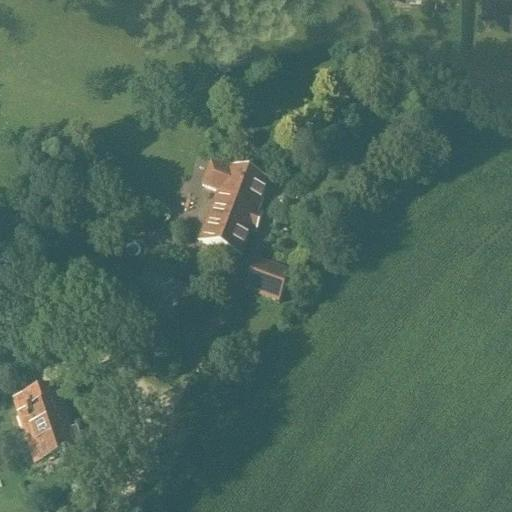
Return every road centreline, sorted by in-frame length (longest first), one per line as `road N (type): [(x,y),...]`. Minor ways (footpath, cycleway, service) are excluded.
road 1 (track): [(0,330),(167,404)]
road 2 (track): [(99,511),(167,404)]
road 3 (residential): [(511,82),(392,81)]
